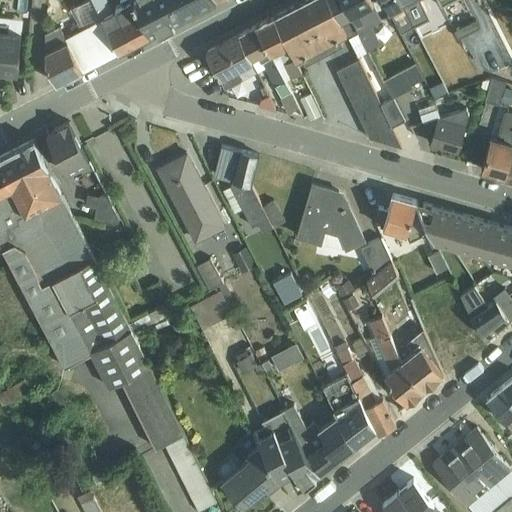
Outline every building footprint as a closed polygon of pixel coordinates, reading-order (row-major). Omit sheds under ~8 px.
[(67,39),(83,69),(119,50),(93,0),(73,0),(76,4),(71,6),(82,28),(85,26),(87,29),(67,39)] [(93,0),(119,50),(134,42),(116,7),(113,8),(108,0),(93,0)] [(116,7),(134,42),(151,34),(132,0),(122,0),(124,3),(116,7)] [(132,0),(151,34),(172,23),(179,20),(183,17),(174,0),(132,0)] [(174,0),(183,17),(186,16),(213,2),(216,1),(215,0),(174,0)] [(304,0),(274,15),(296,58),(303,55),(305,60),(312,57),(309,52),(334,39),(337,44),(343,41),(340,35),(347,32),(329,0),(304,0)] [(329,0),(347,32),(357,53),(368,48),(343,0),(329,0)] [(343,0),(368,48),(380,41),(372,23),(382,19),(372,0),(343,0)] [(403,6),(400,0),(383,0),(389,9),(390,9),(401,30),(412,24),(403,6)] [(438,0),(440,2),(453,27),(455,31),(468,25),(462,12),(481,2),(480,0),(438,0)] [(453,27),(440,2),(429,8),(438,27),(443,24),(446,31),(453,27)] [(7,29),(21,31),(22,18),(0,15),(0,20),(8,22),(7,29)] [(256,25),(285,78),(301,70),(296,58),(274,15),(256,25)] [(0,69),(18,72),(22,31),(21,31),(7,29),(8,22),(0,20),(0,69)] [(83,69),(67,39),(60,25),(45,33),(46,60),(56,82),(83,69)] [(239,33),(258,70),(265,66),(281,96),(291,91),(285,78),(256,25),(239,33)] [(469,28),(458,33),(464,45),(475,40),(469,28)] [(258,70),(239,33),(206,51),(225,87),(258,70)] [(309,52),(312,57),(337,44),(334,39),(309,52)] [(392,125),(381,102),(365,69),(359,57),(336,69),(369,137),(402,147),(392,125)] [(383,77),(395,71),(390,60),(378,66),(383,77)] [(395,71),(383,77),(392,95),(393,96),(412,85),(411,83),(424,77),(415,61),(395,71)] [(492,76),(485,100),(498,104),(499,100),(510,103),(511,96),(511,88),(504,86),(506,80),(492,76)] [(420,81),(424,93),(437,89),(433,77),(420,81)] [(291,91),(281,96),(280,97),(288,113),(299,107),(294,98),(291,91)] [(311,92),(300,97),(310,119),(321,114),(311,92)] [(261,98),(259,104),(276,109),(269,94),(261,98)] [(381,102),(392,125),(405,119),(393,96),(392,95),(381,102)] [(435,102),(418,108),(427,133),(432,134),(430,142),(458,150),(469,113),(466,107),(440,116),(435,102)] [(504,176),(511,150),(511,105),(509,104),(507,110),(505,110),(498,137),(490,135),(481,169),(504,176)] [(55,130),(47,134),(67,172),(79,165),(83,172),(93,166),(69,121),(54,128),(55,130)] [(0,156),(0,245),(2,244),(64,365),(91,351),(108,384),(122,377),(157,445),(163,442),(198,510),(219,499),(34,139),(0,156)] [(273,226),(262,205),(260,202),(250,183),(259,154),(222,144),(214,175),(233,179),(232,184),(252,225),(258,222),(263,230),(273,226)] [(511,150),(504,176),(503,180),(511,182),(511,150)] [(187,151),(158,166),(197,240),(225,225),(187,151)] [(312,182),(296,236),(346,248),(366,239),(348,203),(346,204),(343,197),(337,195),(339,190),(312,182)] [(88,192),(85,203),(96,205),(94,217),(113,221),(120,218),(105,189),(98,193),(88,192)] [(436,240),(416,200),(393,194),(388,209),(381,207),(380,224),(401,231),(404,241),(425,233),(432,249),(438,247),(435,241),(436,240)] [(262,205),(273,226),(285,220),(273,199),(262,205)] [(416,200),(436,240),(449,244),(456,246),(466,215),(416,200)] [(466,215),(456,246),(486,254),(493,223),(466,215)] [(511,228),(493,223),(486,254),(511,261),(511,228)] [(373,272),(392,259),(381,235),(360,245),(373,272)] [(245,245),(232,252),(242,271),(255,264),(245,245)] [(439,249),(427,254),(436,272),(447,267),(439,249)] [(220,288),(224,296),(231,293),(211,256),(197,264),(210,288),(218,284),(220,288)] [(392,259),(373,272),(366,278),(375,297),(388,287),(389,289),(395,283),(394,281),(400,276),(396,267),(392,259)] [(283,267),(263,277),(274,300),(294,289),(283,267)] [(348,278),(336,286),(342,296),(354,287),(348,278)] [(452,279),(438,286),(443,296),(457,290),(452,279)] [(509,318),(496,298),(486,304),(474,284),(462,292),(486,337),(509,318)] [(496,298),(509,318),(511,316),(511,297),(504,286),(494,294),(496,298)] [(224,296),(220,288),(191,304),(204,328),(233,312),(224,296)] [(401,358),(424,388),(443,372),(424,329),(419,320),(412,302),(406,291),(403,292),(416,322),(410,327),(415,334),(406,341),(413,349),(401,358)] [(419,320),(424,329),(442,320),(431,294),(412,302),(419,320)] [(166,302),(149,310),(155,320),(171,312),(166,302)] [(455,334),(441,342),(456,368),(486,347),(459,302),(451,307),(456,315),(447,320),(455,334)] [(300,304),(287,311),(294,325),(307,318),(300,304)] [(381,313),(395,345),(402,339),(390,310),(381,313)] [(395,345),(381,313),(369,319),(376,335),(370,337),(384,372),(407,401),(424,388),(401,358),(395,345)] [(362,336),(351,341),(357,355),(368,350),(362,336)] [(347,370),(377,426),(378,430),(396,421),(367,370),(362,373),(344,340),(334,346),(347,370)] [(297,341),(271,354),(278,368),(304,355),(297,341)] [(251,352),(236,360),(243,372),(257,365),(251,352)] [(337,413),(354,444),(359,441),(357,437),(377,426),(347,370),(323,383),(321,383),(337,413)] [(26,376),(0,389),(0,397),(2,402),(32,387),(26,376)] [(511,377),(502,385),(511,397),(511,377)] [(511,397),(502,385),(487,398),(511,428),(511,397)] [(284,408),(320,471),(354,444),(337,413),(317,427),(313,420),(306,425),(294,402),(284,408)] [(267,430),(257,435),(260,440),(280,479),(291,473),(298,487),(305,483),(320,471),(284,408),(262,419),(264,423),(267,430)] [(267,430),(264,423),(254,428),(257,435),(267,430)] [(468,502),(510,467),(477,426),(434,461),(468,502)] [(239,463),(224,475),(222,477),(238,499),(243,504),(266,485),(269,488),(280,479),(260,440),(245,452),(248,455),(239,463)] [(224,475),(239,463),(233,454),(217,465),(224,475)] [(511,469),(510,467),(468,502),(475,511),(490,511),(493,509),(511,494),(511,493),(511,469)] [(398,490),(416,511),(433,511),(438,508),(414,477),(399,489),(398,490)] [(31,480),(20,486),(29,505),(41,499),(31,480)] [(103,511),(94,493),(91,487),(77,494),(86,511),(103,511)] [(416,511),(398,490),(397,490),(383,503),(390,511),(416,511)] [(511,511),(511,494),(493,509),(495,511),(511,511)]
